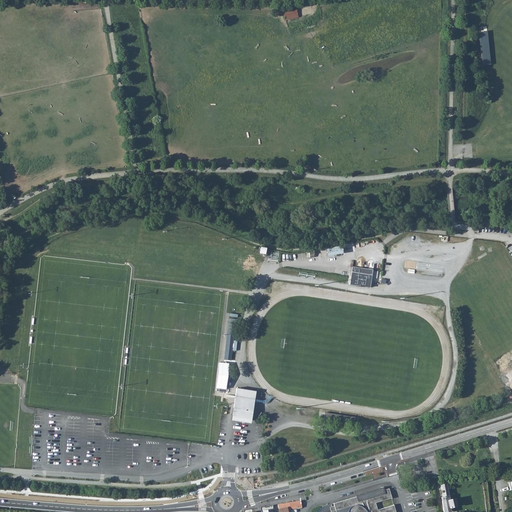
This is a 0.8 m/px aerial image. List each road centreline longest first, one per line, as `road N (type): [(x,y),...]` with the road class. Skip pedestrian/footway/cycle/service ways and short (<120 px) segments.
road 1 (secondary): [(271,492),(511,421)]
road 2 (secondary): [(0,502),(194,506)]
road 3 (track): [(449,171),(452,0)]
